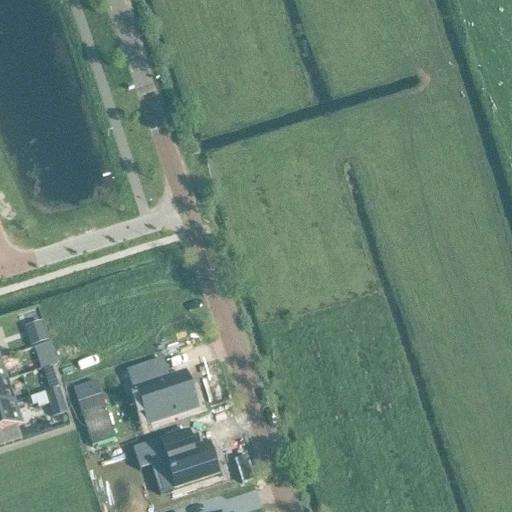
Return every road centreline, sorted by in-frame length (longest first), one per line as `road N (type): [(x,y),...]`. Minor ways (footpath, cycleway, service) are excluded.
road 1 (tertiary): [(284,511),(187,214)]
road 2 (tertiary): [(187,214),(115,0)]
road 3 (residential): [(187,214),(5,270)]
